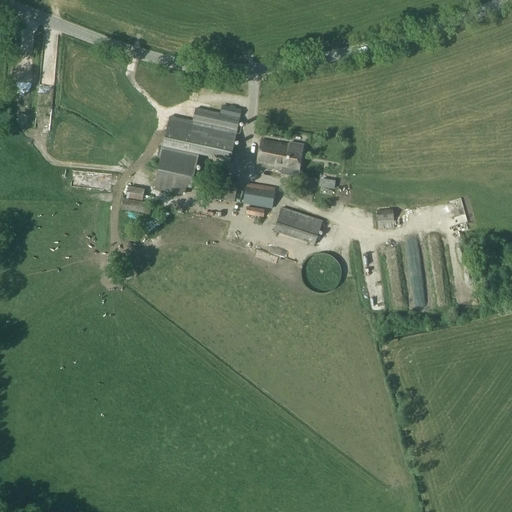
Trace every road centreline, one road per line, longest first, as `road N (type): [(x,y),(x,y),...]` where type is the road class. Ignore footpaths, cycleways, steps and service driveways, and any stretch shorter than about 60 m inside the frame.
road 1 (tertiary): [(0,1),(132,52),(251,71),(371,49),(511,4)]
road 2 (unknown): [(251,71),(244,165),(298,207),(365,234)]
